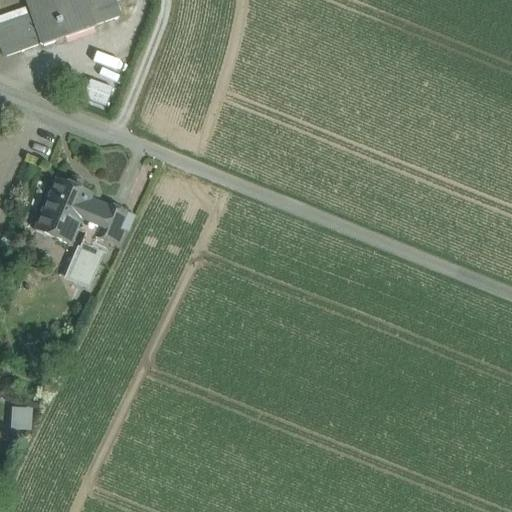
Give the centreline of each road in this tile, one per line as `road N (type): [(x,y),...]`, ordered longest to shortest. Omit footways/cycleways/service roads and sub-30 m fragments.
road 1 (unclassified): [(121,139),(511,295)]
road 2 (residential): [(0,92),(121,139)]
